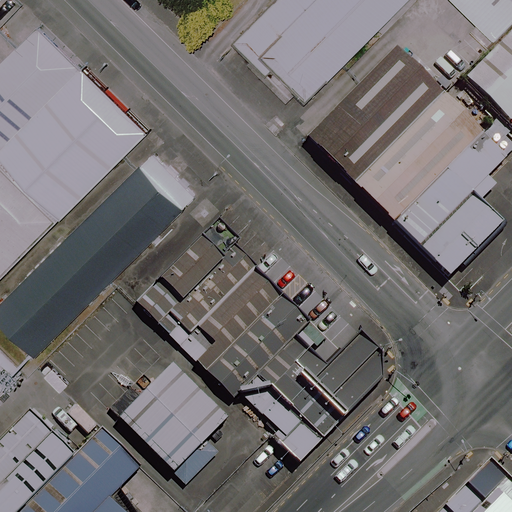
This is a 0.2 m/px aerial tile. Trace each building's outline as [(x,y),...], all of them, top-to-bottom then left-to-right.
[(273,0),(229,45),(293,107),(398,0),(273,0)] [(493,0),(438,0),(482,43),(509,15),(493,0)] [(511,24),(453,84),(496,127),(511,111),(511,24)] [(0,143),(72,71),(27,30),(0,56),(0,143)] [(343,189),(428,102),(381,56),(295,143),(343,189)] [(72,71),(0,143),(0,171),(51,222),(137,135),(72,71)] [(343,189),(382,228),(469,141),(428,102),(343,189)] [(483,191),(473,181),(491,163),(469,141),(382,228),(437,282),(489,230),(466,208),(483,191)] [(185,196),(143,155),(0,300),(0,318),(33,350),(185,196)] [(0,272),(50,221),(0,172),(0,272)] [(150,330),(159,320),(175,335),(183,327),(238,272),(197,231),(125,305),(150,330)] [(344,340),(315,369),(283,338),(294,327),(238,272),(183,327),(203,347),(181,369),(218,405),(228,395),(269,435),(260,445),(284,469),(368,385),(367,363),(344,340)] [(0,365),(0,385),(10,375),(0,365)] [(192,445),(214,422),(158,367),(104,421),(171,487),(202,455),(192,445)] [(0,437),(0,511),(12,511),(62,463),(17,420),(0,437)] [(87,511),(102,498),(131,468),(93,431),(62,463),(12,511),(87,511)] [(511,511),(511,506),(473,465),(422,511),(511,511)] [(115,511),(102,498),(87,511),(115,511)]
